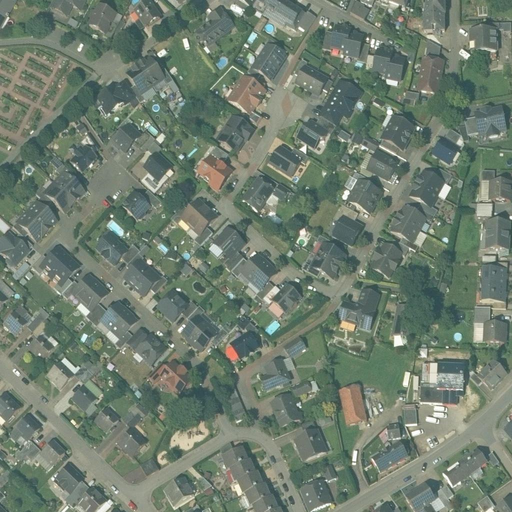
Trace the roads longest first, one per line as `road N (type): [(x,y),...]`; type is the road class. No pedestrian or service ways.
road 1 (residential): [(456,0),(452,94),(340,294),(296,276),(222,205),(281,110)]
road 2 (residential): [(233,435),(203,369),(65,238),(111,175)]
road 3 (residential): [(209,0),(111,71),(55,45),(0,42)]
road 4 (residential): [(134,497),(0,367)]
road 5 (residential): [(483,423),(338,511)]
